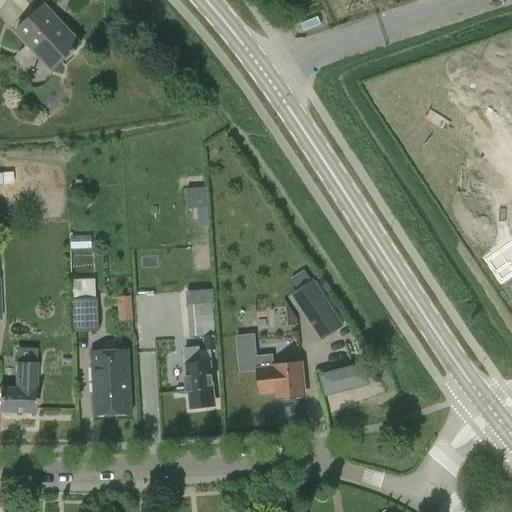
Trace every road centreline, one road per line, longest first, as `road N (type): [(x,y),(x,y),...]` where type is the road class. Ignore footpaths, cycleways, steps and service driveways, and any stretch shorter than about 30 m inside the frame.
road 1 (tertiary): [(489,411),(257,69),(199,0)]
road 2 (residential): [(422,493),(311,460),(0,469)]
